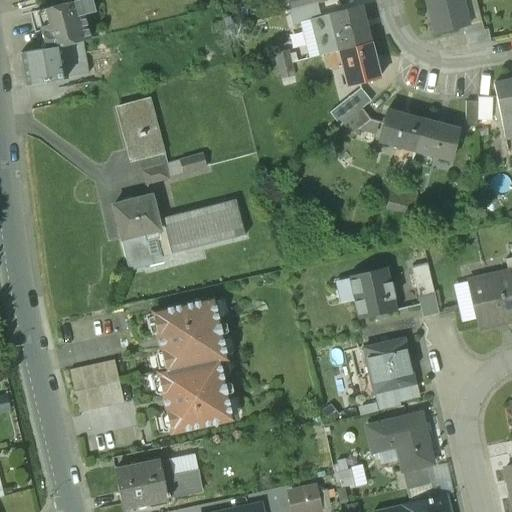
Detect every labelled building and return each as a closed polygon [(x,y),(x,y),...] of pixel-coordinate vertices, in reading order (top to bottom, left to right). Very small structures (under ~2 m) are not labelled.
[(91,0),(78,0),(35,11),(45,49),(89,39),(83,14),(94,11),(91,0)] [(285,0),(288,9),(325,0),(285,0)] [(461,0),(423,0),(432,33),(467,24),(461,0)] [(358,5),(327,13),(337,49),(367,41),(358,5)] [(367,41),(337,49),(346,84),(376,76),(367,41)] [(45,49),(21,54),(27,85),(87,74),(81,42),(45,49)] [(286,50),(273,53),(277,66),(289,62),(286,50)] [(289,62),(277,66),(280,79),(293,75),(289,62)] [(511,81),(495,85),(501,115),(511,113),(511,81)] [(361,89),(341,105),(350,117),(362,109),(370,102),(361,89)] [(148,98),(117,107),(118,109),(118,111),(118,110),(120,118),(120,119),(121,119),(123,127),(122,128),(123,129),(125,136),(125,137),(125,138),(126,138),(128,145),(127,146),(128,147),(129,149),(135,147),(138,160),(163,154),(148,98)] [(478,103),(466,103),(465,127),(477,127),(478,103)] [(350,117),(343,124),(351,134),(370,119),(362,109),(350,117)] [(422,121),(387,112),(379,142),(414,152),(422,121)] [(458,131),(422,121),(414,152),(450,161),(458,131)] [(163,154),(138,160),(145,185),(167,179),(164,166),(166,165),(163,154)] [(202,155),(179,161),(182,173),(205,167),(202,155)] [(150,196),(112,205),(121,239),(120,239),(128,271),(151,265),(145,241),(157,239),(159,238),(157,230),(159,230),(158,225),(150,196)] [(401,199),(389,196),(385,209),(398,212),(401,199)] [(414,203),(401,199),(398,212),(411,216),(414,203)] [(234,201),(165,218),(166,223),(158,225),(159,230),(157,230),(159,238),(157,239),(162,256),(243,236),(234,201)] [(417,264),(421,315),(437,313),(434,262),(417,264)] [(385,267),(347,276),(357,318),(395,310),(385,267)] [(507,273),(467,282),(477,328),(511,320),(511,286),(509,273),(507,273)] [(400,296),(401,314),(421,313),(420,295),(400,296)] [(212,300),(152,313),(156,329),(155,329),(161,357),(162,357),(165,371),(166,372),(217,360),(217,361),(225,360),(222,347),(224,347),(216,312),(214,312),(212,300)] [(402,340),(361,349),(371,392),(394,387),(412,383),(402,340)] [(217,360),(166,372),(165,371),(158,373),(161,389),(160,390),(166,417),(167,417),(171,433),(230,420),(227,407),(229,407),(221,372),(220,372),(217,361),(217,360)] [(114,361),(70,371),(74,392),(119,382),(114,361)] [(119,382),(74,392),(79,414),(124,404),(119,382)] [(394,387),(371,392),(375,412),(398,407),(394,387)] [(420,414),(366,426),(370,447),(394,441),(400,471),(401,471),(425,465),(431,464),(420,414)] [(168,459),(113,471),(122,508),(200,491),(195,470),(171,476),(168,459)] [(425,465),(401,471),(405,489),(429,484),(425,465)] [(322,511),(322,483),(291,484),(292,511),(322,511)] [(429,484),(405,489),(408,502),(432,497),(429,484)] [(408,502),(399,504),(400,506),(373,511),(446,511),(443,495),(432,497),(408,502)]
